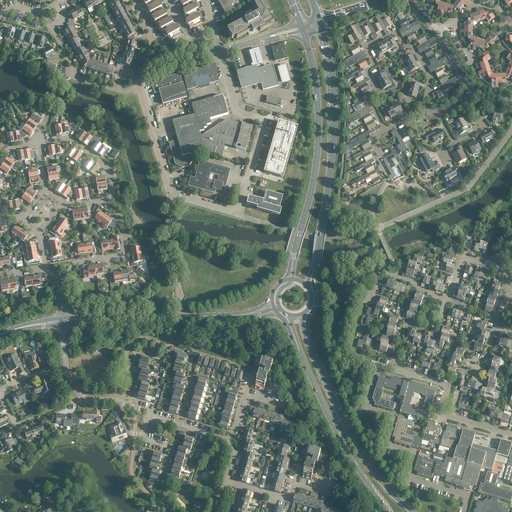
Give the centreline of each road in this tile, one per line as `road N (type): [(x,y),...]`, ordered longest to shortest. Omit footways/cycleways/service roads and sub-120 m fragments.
road 1 (unclassified): [(511,434),(439,414),(448,386),(375,367),(364,408),(392,417),(384,444),(412,452),(406,477),(467,496),(464,511)]
road 2 (unclassified): [(142,89),(172,193),(236,210),(265,120),(236,113),(219,53)]
road 3 (secondary): [(316,256),(334,144),(320,26)]
road 4 (secondary): [(302,31),(319,136),(294,251)]
road 5 (residential): [(384,130),(366,48),(395,33),(412,45),(430,77),(420,111)]
road 6 (secondary): [(410,511),(359,450),(308,343)]
road 7 (secondary): [(297,345),(336,432),(389,511)]
road 8 (residential): [(142,89),(78,79),(42,12)]
road 9 (residential): [(60,286),(74,262),(124,248),(120,219),(104,200)]
road 10 (secondary): [(223,315),(97,319)]
